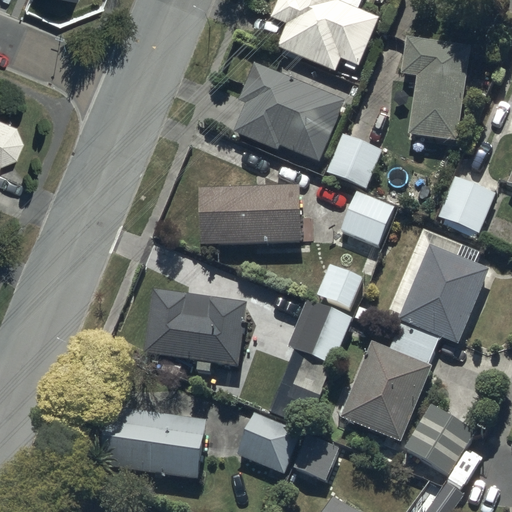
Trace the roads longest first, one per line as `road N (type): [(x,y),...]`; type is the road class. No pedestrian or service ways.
road 1 (residential): [(0,428),(143,97)]
road 2 (residential): [(143,97),(0,39)]
